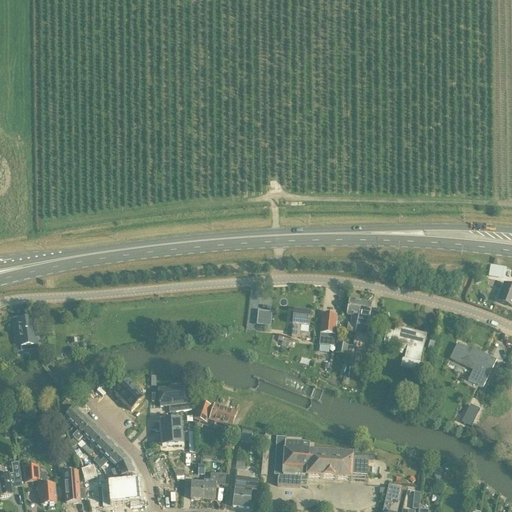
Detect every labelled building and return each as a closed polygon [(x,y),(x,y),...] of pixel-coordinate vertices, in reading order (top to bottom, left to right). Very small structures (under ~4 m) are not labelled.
[(491,266),(489,277),(503,280),(505,269),(491,266)] [(511,288),(504,285),(497,302),(511,308),(511,288)] [(347,316),(351,317),(350,324),(348,324),(346,332),(355,333),(358,318),(360,303),(349,301),(347,316)] [(372,305),(360,303),(358,318),(355,333),(367,335),(370,319),(369,319),(372,305)] [(257,312),(256,322),(259,323),(266,323),(271,321),(272,313),(257,312)] [(294,312),(293,318),(291,318),(290,319),(289,323),(291,324),(292,324),(291,337),(299,338),(300,326),(309,327),(310,313),(294,312)] [(336,316),(322,315),(319,346),(333,348),(336,316)] [(29,347),(38,346),(37,339),(34,339),(31,320),(17,322),(20,342),(28,341),(29,347)] [(407,346),(404,360),(402,360),(400,369),(419,373),(421,364),(419,364),(426,335),(395,327),(394,333),(386,331),(383,344),(391,346),(392,343),(407,346)] [(348,346),(338,344),(336,354),(346,356),(348,346)] [(496,361),(467,347),(460,362),(474,369),(468,381),(482,388),(496,361)] [(366,367),(368,357),(356,354),(354,365),(366,367)] [(323,381),(335,385),(337,376),(325,373),(323,381)] [(126,383),(113,395),(131,413),(143,401),(126,383)] [(171,389),(158,391),(160,408),(169,407),(169,408),(171,408),(172,413),(170,413),(170,414),(191,411),(190,398),(184,398),(183,388),(180,388),(180,385),(171,387),(171,389)] [(62,404),(67,410),(72,406),(66,400),(62,404)] [(225,426),(232,429),(237,413),(216,405),(216,406),(214,405),(213,410),(211,409),(212,408),(198,403),(193,420),(205,424),(205,423),(224,429),(225,426)] [(74,426),(84,417),(74,408),(65,416),(69,419),(68,420),(74,426)] [(467,419),(470,412),(463,409),(460,416),(467,419)] [(74,426),(79,430),(72,437),(78,442),(83,437),(81,435),(91,425),(84,417),(74,426)] [(180,422),(160,423),(161,435),(181,434),(180,422)] [(83,437),(84,436),(96,447),(105,438),(91,425),(81,435),(83,437)] [(181,434),(161,435),(162,447),(182,446),(181,434)] [(271,435),(265,435),(261,475),(267,476),(271,435)] [(110,461),(119,452),(105,438),(96,447),(110,461)] [(302,440),(277,439),(276,444),(277,445),(277,451),(276,451),(276,452),(277,452),(277,458),(275,458),(275,459),(276,459),(276,466),(275,466),(275,467),(276,467),(275,473),(274,473),(274,476),(279,477),(279,479),(278,479),(277,487),(281,487),(281,486),(299,487),(300,481),(307,482),(307,478),(351,481),(351,478),(365,479),(365,482),(368,482),(368,479),(367,479),(368,463),(373,463),(373,456),(354,454),(353,455),(314,453),(315,444),(302,443),(302,440)] [(70,444),(72,449),(78,445),(73,440),(70,444)] [(504,452),(509,446),(504,442),(499,448),(504,452)] [(69,456),(67,446),(61,447),(62,457),(69,456)] [(81,450),(85,454),(89,450),(85,446),(81,450)] [(110,461),(116,467),(129,461),(119,452),(110,461)] [(96,459),(93,462),(101,470),(108,463),(103,459),(100,462),(96,459)] [(133,476),(135,475),(129,461),(116,467),(119,474),(114,476),(115,478),(133,476)] [(252,474),(243,473),(244,463),(236,462),(234,479),(236,479),(233,507),(249,510),(252,490),(257,491),(258,481),(252,480),(252,474)] [(41,507),(56,505),(55,486),(46,487),(46,484),(47,484),(46,474),(39,475),(38,468),(24,469),(25,485),(40,484),(40,488),(37,488),(38,500),(40,499),(41,507)] [(174,479),(183,480),(183,470),(175,470),(174,479)] [(84,474),(91,502),(103,499),(96,471),(84,474)] [(20,473),(0,476),(0,498),(12,496),(11,489),(22,487),(20,473)] [(80,500),(86,500),(83,491),(79,491),(77,474),(63,475),(66,504),(72,504),(73,505),(77,504),(78,503),(80,503),(80,500)] [(204,484),(203,501),(205,501),(206,503),(210,503),(212,501),(215,501),(216,485),(225,485),(225,476),(210,475),(210,482),(204,482),(204,484)] [(191,500),(203,501),(204,484),(198,484),(198,481),(192,481),(191,500)] [(104,507),(140,504),(138,482),(102,486),(104,507)] [(389,486),(382,511),(389,511),(393,500),(398,501),(401,489),(389,486)] [(412,509),(419,510),(419,505),(420,495),(414,493),(412,509)]
